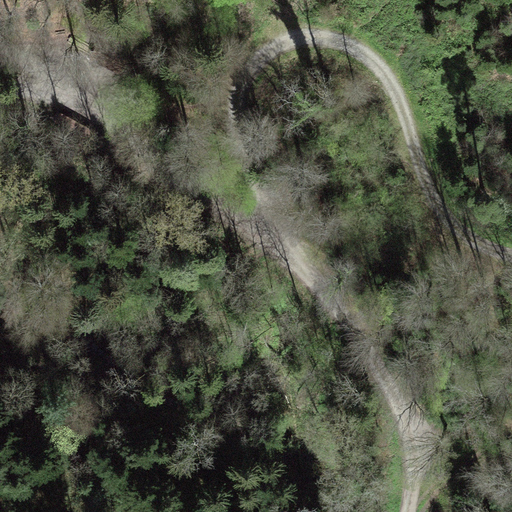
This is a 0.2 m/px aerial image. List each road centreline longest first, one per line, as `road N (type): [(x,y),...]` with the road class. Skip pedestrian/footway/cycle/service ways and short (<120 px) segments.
road 1 (track): [(511,250),(456,230),(390,89),(334,48),(277,47),(243,85),(238,146),(299,269)]
road 2 (track): [(411,511),(425,475),(409,425),(299,269),(145,148),(55,97)]
